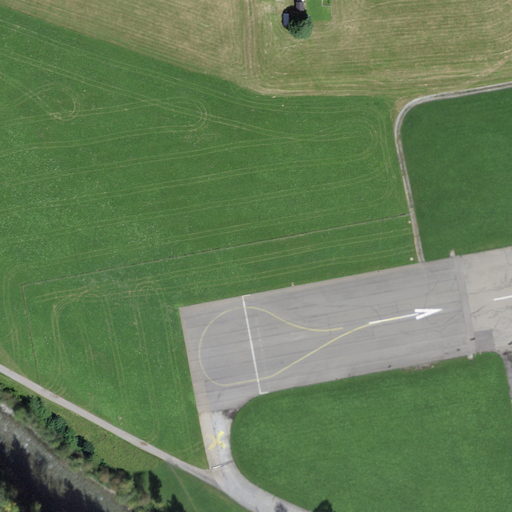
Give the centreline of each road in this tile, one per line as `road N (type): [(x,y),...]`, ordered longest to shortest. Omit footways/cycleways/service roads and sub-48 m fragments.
road 1 (track): [(0,366),(233,484)]
road 2 (unknown): [(511,78),(421,95),(405,108),(405,187),(417,253)]
